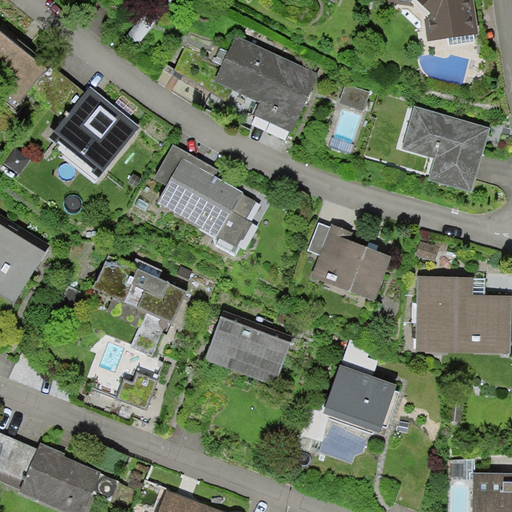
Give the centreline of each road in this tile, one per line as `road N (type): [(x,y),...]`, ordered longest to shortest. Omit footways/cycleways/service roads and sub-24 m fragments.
road 1 (residential): [(36,0),(162,105),(324,181),(511,234)]
road 2 (residential): [(0,386),(318,511)]
